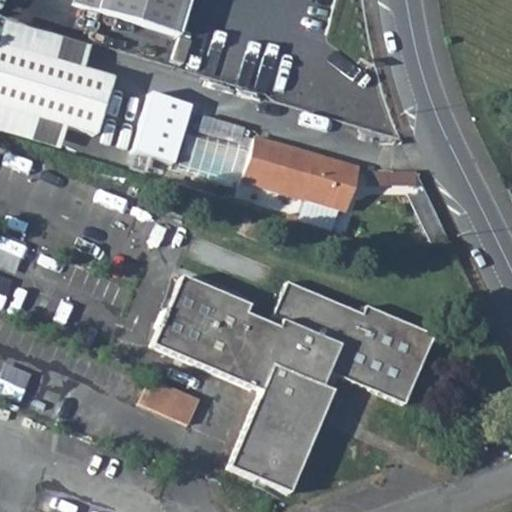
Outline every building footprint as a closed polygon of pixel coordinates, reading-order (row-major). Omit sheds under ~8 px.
[(72,0),(166,28),(174,0),(72,0)] [(0,106),(88,131),(104,74),(0,44),(0,106)] [(246,132),(234,173),(339,202),(351,161),(246,132)] [(416,186),(416,173),(369,171),(368,185),(416,186)] [(108,253),(90,295),(119,307),(137,266),(108,253)] [(175,277),(145,345),(253,392),(220,466),(279,493),(324,394),(314,389),(321,373),(397,407),(427,338),(359,308),(356,315),(280,282),(265,317),(273,320),(270,326),(268,327),(237,314),(241,306),(175,277)] [(188,426),(199,400),(151,379),(139,405),(188,426)]
